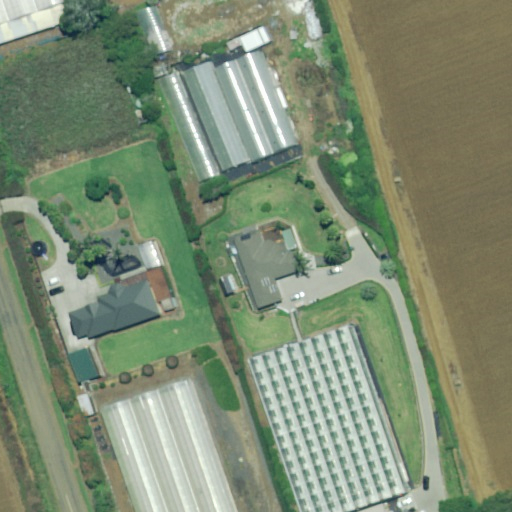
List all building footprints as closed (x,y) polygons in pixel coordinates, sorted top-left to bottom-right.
[(0,0),(0,44),(76,19),(70,0),(0,0)] [(171,50),(154,6),(137,13),(153,57),(171,50)] [(268,27),(228,44),(232,52),(247,46),(249,52),(274,42),(268,27)] [(215,70),(252,160),(253,163),(299,144),(262,51),(215,70)] [(252,160),(215,70),(212,62),(184,73),(224,171),(252,160)] [(152,69),(156,78),(166,74),(162,64),(152,69)] [(218,175),(177,72),(158,79),(199,182),(218,175)] [(147,107),(138,110),(143,125),(153,121),(147,107)] [(269,239),(265,228),(237,236),(259,308),(284,300),(277,279),(283,277),(296,272),(287,241),(283,242),(280,236),(269,239)] [(163,264),(155,242),(140,247),(148,270),(163,264)] [(109,289),(110,295),(101,298),(103,303),(71,313),(80,341),(163,316),(152,281),(127,289),(125,284),(109,289)] [(348,511),(410,492),(356,326),(253,359),(303,511),(348,511)] [(101,374),(93,349),(72,356),(80,381),(101,374)] [(139,511),(237,511),(194,382),(106,411),(139,511)] [(96,414),(91,394),(81,397),(86,417),(96,414)]
